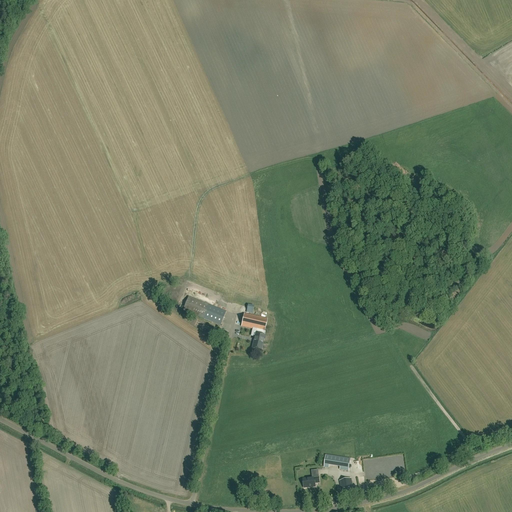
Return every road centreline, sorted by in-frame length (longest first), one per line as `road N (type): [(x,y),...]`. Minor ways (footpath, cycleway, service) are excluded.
road 1 (unclassified): [(303,511),(400,492),(511,443)]
road 2 (unclassified): [(192,505),(123,483),(0,420)]
